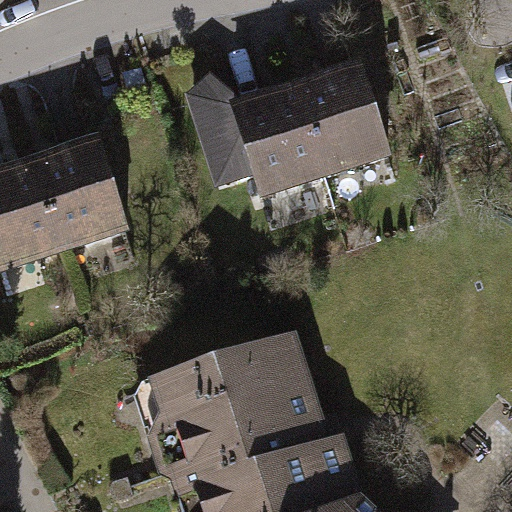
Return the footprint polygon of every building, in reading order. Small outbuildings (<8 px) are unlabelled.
[(363,74),(292,97),(323,194),(394,171),(363,74)] [(234,115),(265,212),(323,194),(292,97),(234,115)] [(134,248),(100,149),(33,172),(66,271),(134,248)] [(33,172),(0,183),(0,293),(66,271),(33,172)] [(302,343),(133,400),(161,489),(181,484),(192,511),(349,511),(366,506),(348,443),(330,446),(302,343)]
